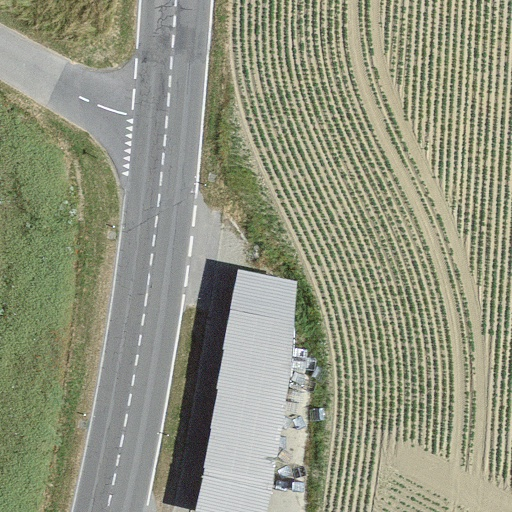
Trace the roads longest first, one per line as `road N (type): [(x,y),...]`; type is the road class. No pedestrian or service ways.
road 1 (primary): [(166,128),(146,296),(106,511)]
road 2 (residential): [(0,53),(73,94),(166,128)]
road 3 (primary): [(174,0),(166,128)]
